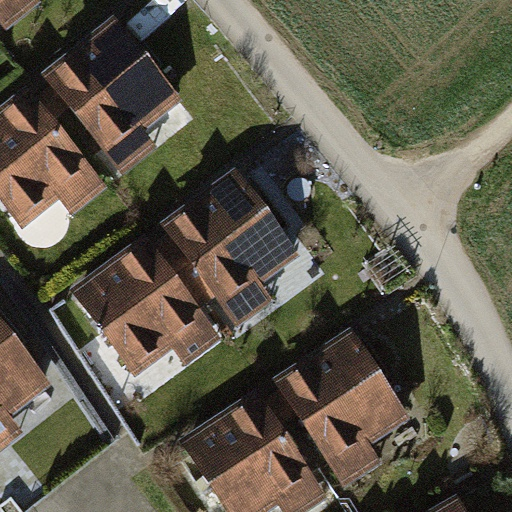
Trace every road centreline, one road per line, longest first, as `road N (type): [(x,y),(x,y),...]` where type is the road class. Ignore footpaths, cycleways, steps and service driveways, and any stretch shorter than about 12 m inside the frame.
road 1 (residential): [(216,0),(416,226),(479,331),(511,411)]
road 2 (track): [(416,226),(511,130)]
